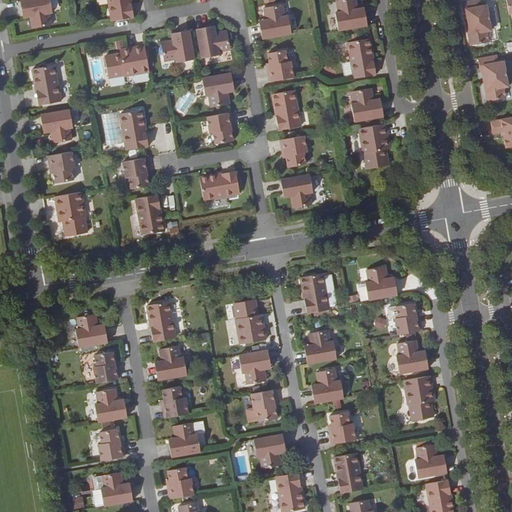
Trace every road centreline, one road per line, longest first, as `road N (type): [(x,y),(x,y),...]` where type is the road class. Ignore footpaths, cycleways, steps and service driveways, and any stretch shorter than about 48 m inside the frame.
road 1 (residential): [(0,48),(218,3),(239,10),(262,131),(255,149)]
road 2 (secondary): [(454,213),(505,511)]
road 3 (residential): [(325,511),(300,425),(268,246)]
road 4 (residential): [(117,274),(150,511)]
road 5 (secondary): [(416,0),(454,213)]
road 6 (unclassified): [(0,86),(36,288)]
road 7 (tertiary): [(454,213),(268,246)]
road 8 (tertiary): [(268,246),(117,274)]
